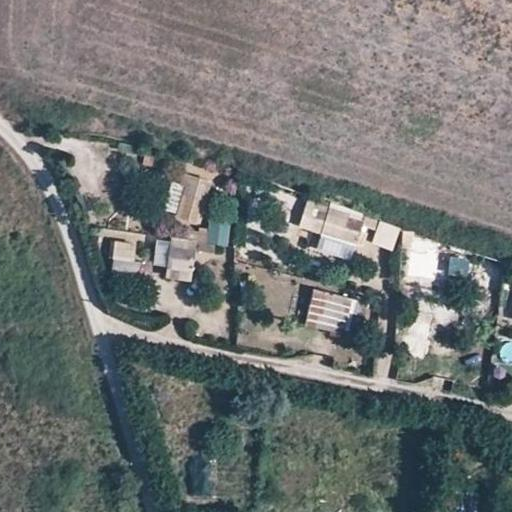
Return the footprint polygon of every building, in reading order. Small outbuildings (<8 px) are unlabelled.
[(177,171),(165,214),(201,224),(213,181),(177,171)] [(298,208),(320,216),(322,207),(300,200),(298,208)] [(318,229),(336,235),(342,217),(324,211),(318,229)] [(232,245),(233,220),(212,219),(211,244),(232,245)] [(396,251),(403,227),(381,221),(374,244),(396,251)] [(161,260),(181,263),(185,248),(175,247),(176,242),(165,239),(161,260)] [(114,242),(115,273),(138,272),(137,241),(114,242)] [(439,258),(436,258),(437,246),(405,243),(402,277),(437,279),(439,258)] [(467,278),(475,253),(455,247),(447,272),(467,278)] [(492,276),(479,274),(476,292),(490,294),(492,276)] [(349,328),(358,329),(361,317),(340,313),(336,331),(348,333),(349,328)] [(427,361),(431,339),(406,335),(403,357),(427,361)]
